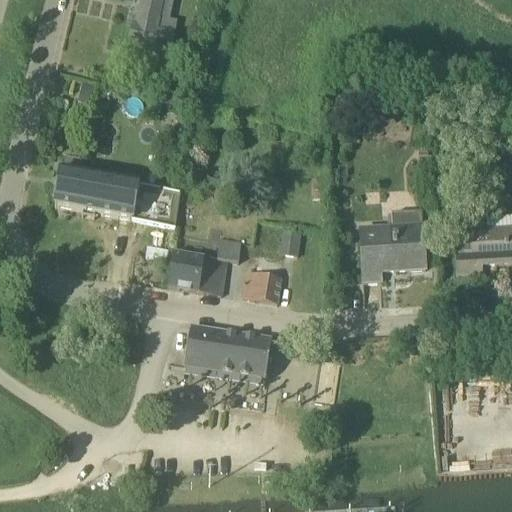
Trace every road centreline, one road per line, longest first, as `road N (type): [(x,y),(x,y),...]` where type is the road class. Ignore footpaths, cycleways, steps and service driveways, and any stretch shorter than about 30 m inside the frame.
road 1 (residential): [(164,311),(298,328),(511,320)]
road 2 (residential): [(71,301),(15,259),(13,223),(55,0)]
road 3 (unclassified): [(0,378),(97,436),(141,441),(164,311)]
